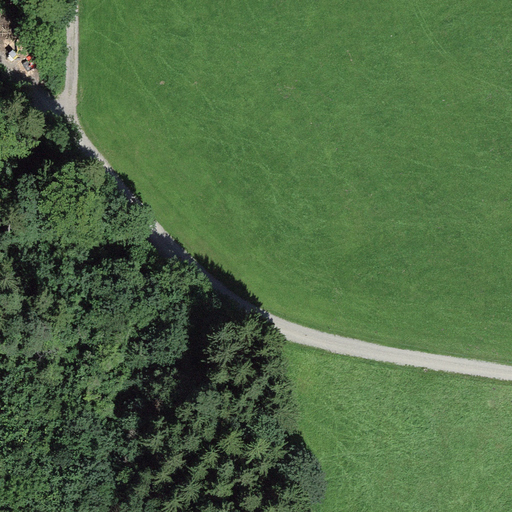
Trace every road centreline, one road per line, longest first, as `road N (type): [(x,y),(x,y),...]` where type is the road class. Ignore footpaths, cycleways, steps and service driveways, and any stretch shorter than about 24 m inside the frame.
road 1 (track): [(511,374),(272,333),(172,261),(0,60)]
road 2 (track): [(66,139),(72,0)]
